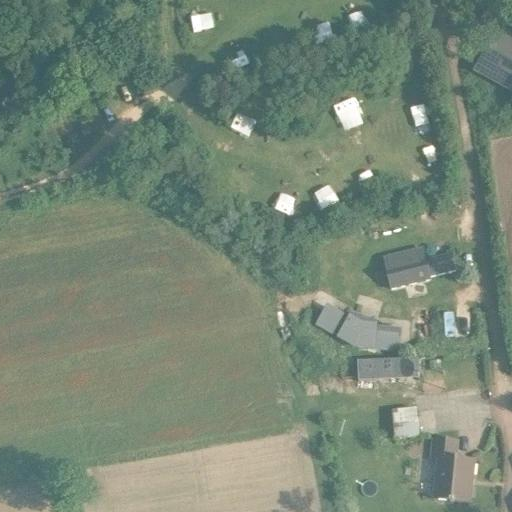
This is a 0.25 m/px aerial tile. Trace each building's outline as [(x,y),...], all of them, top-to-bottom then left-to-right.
[(511,72),(511,71),(511,39),(507,37),(501,48),(494,62),(493,62),(487,73),(489,75),(505,84),(511,72)] [(420,143),(421,162),(438,161),(437,142),(420,143)] [(273,204),(287,207),(291,190),(276,188),(273,204)] [(422,250),(384,259),(390,289),(429,280),(429,277),(454,271),(450,255),(425,261),(422,250)] [(399,346),(401,327),(376,325),(377,314),(321,309),(319,339),(399,346)] [(395,351),(373,350),(373,358),(394,359),(395,351)] [(417,358),(357,360),(358,379),(417,377),(417,358)] [(419,435),(418,407),(393,408),(393,436),(419,435)] [(453,501),(469,503),(473,462),(454,459),(456,442),(433,439),(431,458),(438,459),(433,499),(449,501),(449,502),(453,503),(453,501)]
